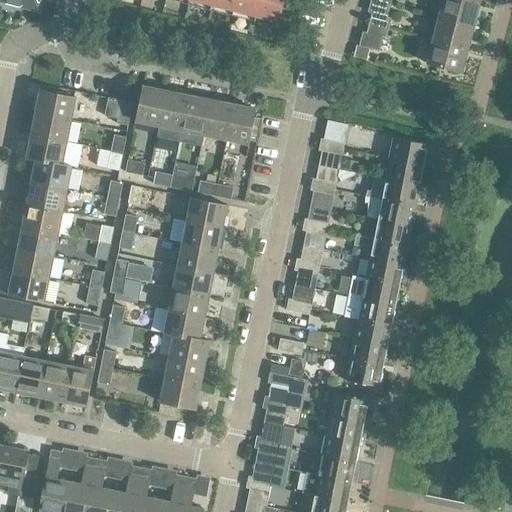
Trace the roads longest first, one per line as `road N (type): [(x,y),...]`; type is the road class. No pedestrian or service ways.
road 1 (residential): [(232,469),(300,125),(345,0)]
road 2 (residential): [(232,469),(0,419)]
